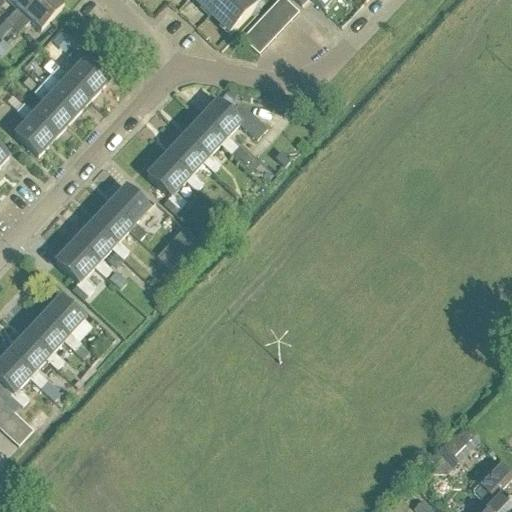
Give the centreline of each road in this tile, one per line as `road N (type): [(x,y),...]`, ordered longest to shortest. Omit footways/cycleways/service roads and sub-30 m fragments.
road 1 (residential): [(0,254),(179,69)]
road 2 (residential): [(179,69),(307,90),(392,0)]
